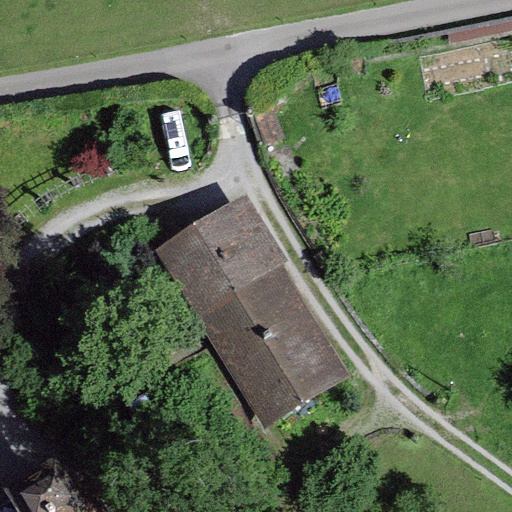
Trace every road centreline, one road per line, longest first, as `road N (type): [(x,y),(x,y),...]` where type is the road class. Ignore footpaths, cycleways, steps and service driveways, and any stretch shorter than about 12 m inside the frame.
road 1 (track): [(236,48),(245,173),(393,394),(511,498)]
road 2 (unclassified): [(511,8),(0,87)]
